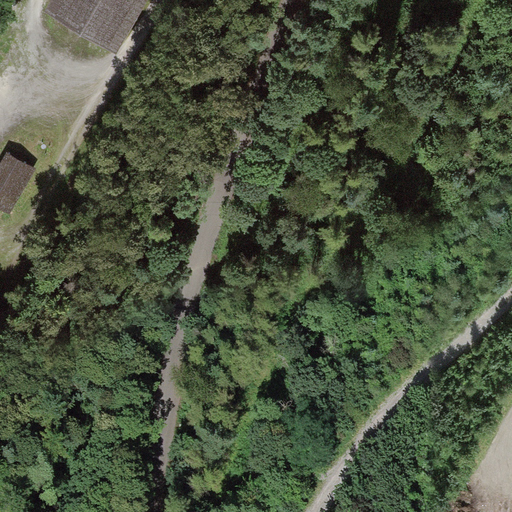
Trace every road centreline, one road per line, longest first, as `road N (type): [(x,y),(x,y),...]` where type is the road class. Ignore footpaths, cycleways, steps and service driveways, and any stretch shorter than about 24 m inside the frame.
road 1 (track): [(291,0),(201,247),(150,511)]
road 2 (track): [(321,511),(397,400),(511,295)]
